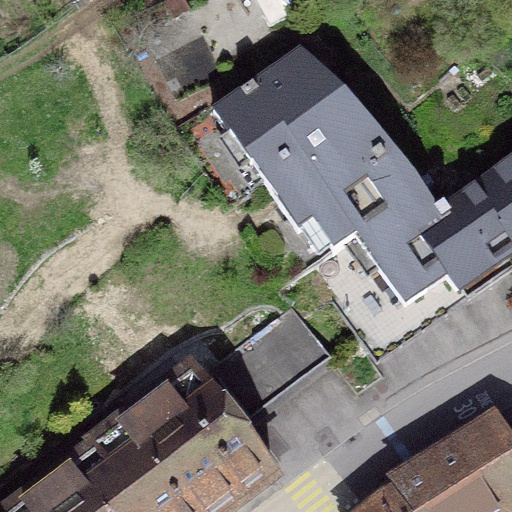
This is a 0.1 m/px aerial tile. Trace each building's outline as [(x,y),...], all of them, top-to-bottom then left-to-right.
[(511,164),(437,216),(414,182),(300,56),(213,115),(297,233),(311,223),(332,253),(315,265),(338,299),(332,304),(366,354),(511,255),(511,164)] [(209,368),(249,422),(330,361),(291,307),(209,368)] [(93,452),(95,455),(137,511),(226,511),(271,479),(195,376),(93,452)] [(380,504),(370,511),(511,511),(511,443),(509,445),(506,440),(462,468),(455,457),(380,504)] [(137,511),(95,455),(18,511),(137,511)]
